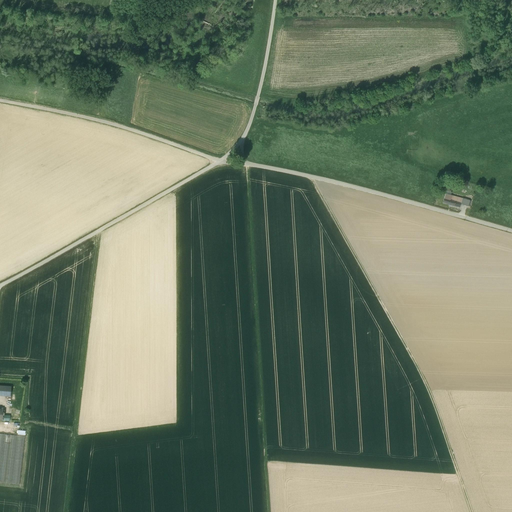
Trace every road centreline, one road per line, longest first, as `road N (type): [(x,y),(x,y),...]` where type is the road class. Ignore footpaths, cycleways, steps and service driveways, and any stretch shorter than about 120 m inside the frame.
road 1 (track): [(308,176),(421,378),(469,511)]
road 2 (track): [(244,163),(265,511)]
road 3 (track): [(96,231),(62,511)]
road 4 (unclassified): [(511,231),(244,163)]
road 5 (unclassified): [(0,285),(220,161)]
road 6 (unclassified): [(220,161),(113,124),(0,100)]
road 7 (unclassified): [(240,142),(275,0)]
